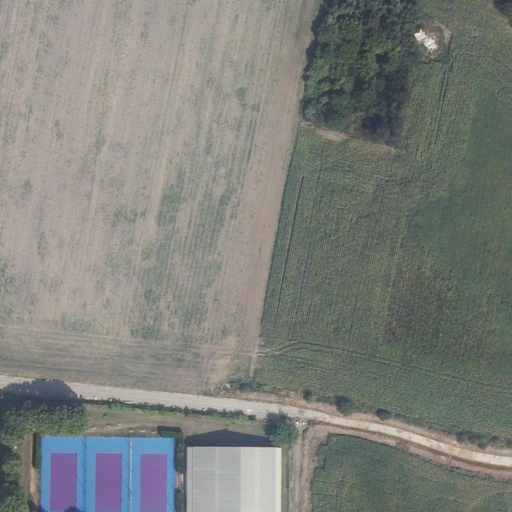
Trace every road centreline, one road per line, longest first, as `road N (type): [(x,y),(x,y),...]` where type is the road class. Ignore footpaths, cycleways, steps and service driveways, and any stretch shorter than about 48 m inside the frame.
road 1 (track): [(511,461),(301,411),(299,511)]
road 2 (residential): [(301,411),(0,381)]
